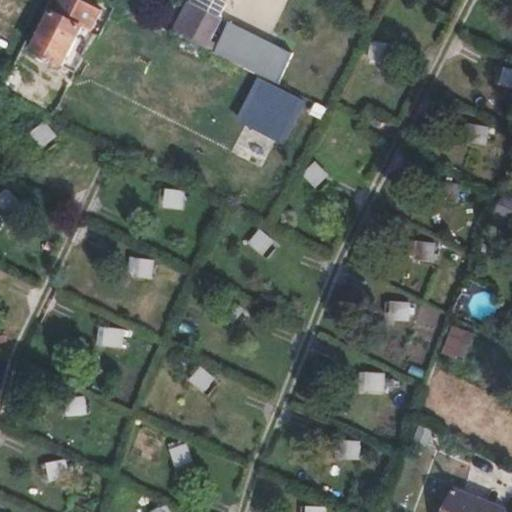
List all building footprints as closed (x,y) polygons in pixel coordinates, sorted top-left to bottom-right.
[(59,78),(73,86),(93,45),(88,43),(103,13),(77,0),(52,0),(50,5),(56,8),(44,32),(33,52),(64,68),(59,78)] [(188,3),(172,34),(206,51),(222,20),(188,3)] [(56,8),(50,5),(38,30),(44,32),(56,8)] [(238,67),(263,80),(280,48),(230,23),(214,55),(221,59),(238,67)] [(375,44),(368,61),(380,66),(387,49),(375,44)] [(212,77),(228,86),(238,67),(221,59),(212,77)] [(59,113),(73,86),(59,78),(49,73),(35,101),(59,113)] [(485,118),(474,121),(479,138),(490,135),(485,118)] [(44,123),(31,134),(40,144),(52,132),(44,123)] [(314,164),(302,176),(311,185),(323,173),(314,164)] [(446,184),(447,202),(459,201),(458,183),(446,184)] [(7,193),(0,199),(0,209),(4,213),(16,202),(7,193)] [(170,193),(168,211),(181,212),(183,194),(170,193)] [(256,232),(247,248),(257,254),(266,238),(256,232)] [(419,243),(419,262),(432,262),(432,243),(419,243)] [(141,262),(138,280),(150,281),(152,264),(141,262)] [(231,301),(220,316),(229,323),(240,308),(231,301)] [(397,303),(396,323),(409,323),(409,303),(397,303)] [(111,331),(109,348),(121,350),(123,333),(111,331)] [(209,367),(194,378),(201,388),(216,376),(209,367)] [(372,374),(371,393),(384,393),(384,375),(372,374)] [(468,392),(456,416),(470,423),(482,399),(468,392)] [(72,400),(72,417),(84,417),(84,401),(72,400)] [(346,442),(346,460),(359,460),(360,442),(346,442)] [(185,448),(169,455),(174,467),(190,459),(185,448)] [(53,464),(55,481),(68,479),(65,462),(53,464)] [(503,511),(454,493),(446,511),(503,511)]
